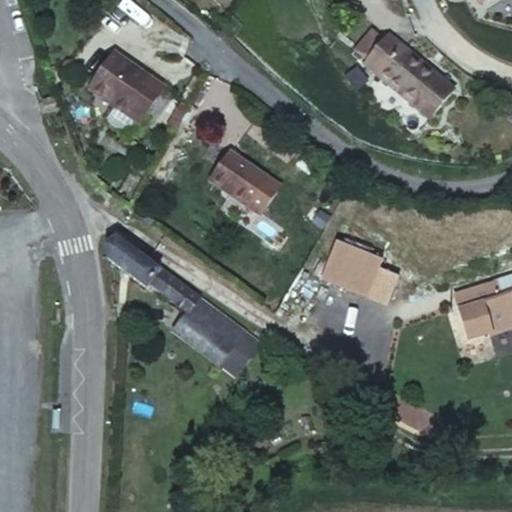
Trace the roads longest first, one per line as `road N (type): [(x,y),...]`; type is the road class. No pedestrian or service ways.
road 1 (unknown): [(38,165),(250,314),(335,352),(414,450),(451,457),(511,452)]
road 2 (residential): [(152,0),(330,148),(410,187),(479,184),(511,165)]
road 3 (secondary): [(84,511),(75,241),(38,165),(0,125)]
road 4 (residential): [(511,79),(464,60),(425,0)]
